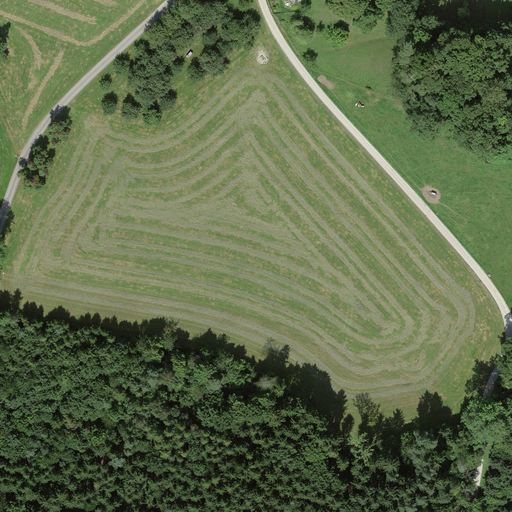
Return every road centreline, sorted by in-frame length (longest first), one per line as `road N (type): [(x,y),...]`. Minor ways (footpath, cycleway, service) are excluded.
road 1 (track): [(262,0),(293,57),(489,283),(511,323)]
road 2 (unclassified): [(174,0),(42,127),(0,229)]
road 3 (track): [(469,511),(492,382),(511,338)]
